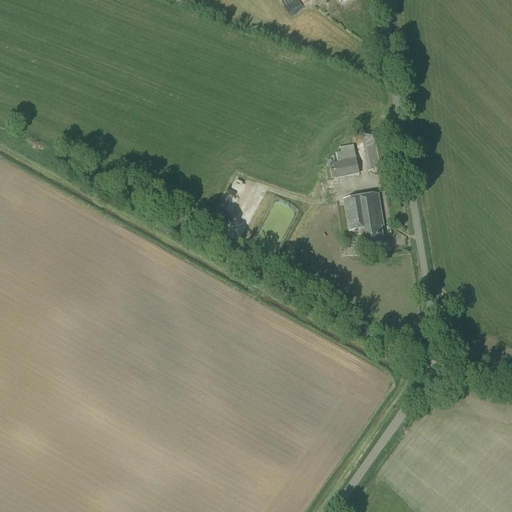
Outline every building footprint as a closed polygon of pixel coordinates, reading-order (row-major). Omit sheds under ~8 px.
[(348,0),(297,0),(294,2),(297,9),(304,5),(312,0),(338,0),(341,5),(348,0)] [(395,173),(387,129),(360,134),(368,172),(373,171),(374,175),(385,173),(385,175),(395,173)] [(359,175),(354,146),(339,149),(338,147),(333,149),(333,154),(336,153),(338,162),(332,164),(334,170),(330,171),(332,180),(335,179),(336,180),(359,175)] [(240,206),(248,181),(237,177),(228,202),(240,206)] [(385,245),(382,227),(384,227),(379,194),(343,200),(348,233),(360,231),(364,249),(385,245)] [(284,226),(292,210),(278,203),(267,226),(277,231),(280,224),(284,226)] [(345,257),(357,256),(356,245),(351,245),(352,248),(344,249),(345,257)]
